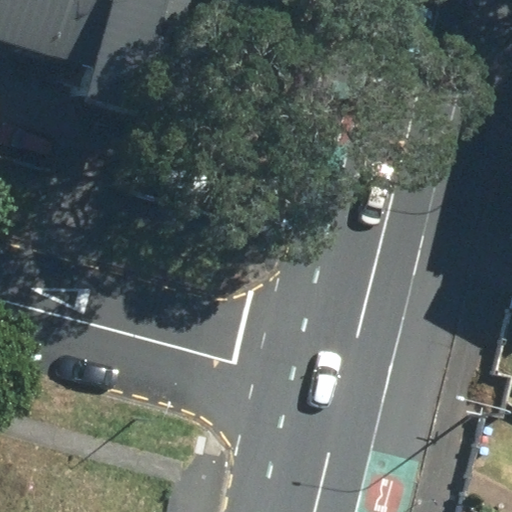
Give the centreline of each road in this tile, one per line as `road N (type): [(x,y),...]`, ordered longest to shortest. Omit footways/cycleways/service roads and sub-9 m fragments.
road 1 (primary): [(443,0),(346,392)]
road 2 (residential): [(346,392),(0,298)]
road 3 (primary): [(346,392),(317,511)]
